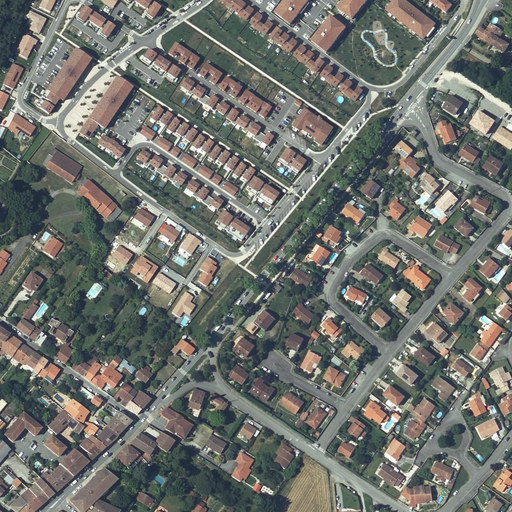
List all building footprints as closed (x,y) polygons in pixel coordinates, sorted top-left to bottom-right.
[(43,0),(40,7),(49,12),(55,0),(43,0)] [(112,9),(118,0),(101,0),(110,6),(109,7),(112,9)] [(146,10),(151,2),(148,0),(135,0),(134,2),(146,10)] [(229,0),(222,0),(222,2),(247,20),(255,9),(249,5),(245,10),(243,8),(246,4),(241,0),(234,0),(233,2),(230,0),(229,0)] [(310,0),(283,0),(274,12),(291,25),(310,0)] [(367,0),(341,0),(336,6),(353,19),(367,0)] [(406,0),(393,0),(386,10),(423,40),(436,23),(406,0)] [(451,7),(441,0),(426,0),(445,15),(451,7)] [(153,20),(161,8),(154,3),(154,4),(150,9),(146,16),(153,20)] [(91,12),(91,11),(84,7),(76,19),(83,24),(89,15),(91,12)] [(27,24),(30,25),(28,29),(38,34),(46,18),(29,10),(26,17),(30,18),(27,24)] [(105,21),(94,13),(91,17),(88,21),(100,29),(101,26),(105,21)] [(262,17),(257,13),(250,22),(266,34),(273,24),(268,20),(264,25),(259,21),(262,17)] [(347,27),(330,14),(310,39),(327,52),(347,27)] [(99,35),(106,40),(115,27),(108,23),(104,28),(99,35)] [(480,27),(475,34),(504,53),(507,49),(511,52),(511,47),(499,39),(503,32),(490,24),(485,31),(480,27)] [(281,31),(276,27),(269,37),(290,53),(299,41),(292,37),(288,42),(287,41),(290,37),(285,33),(281,38),(278,36),(281,31)] [(27,35),(25,39),(23,38),(15,54),(26,59),(28,54),(28,53),(28,52),(29,52),(33,44),(35,45),(37,40),(27,35)] [(200,58),(175,42),(168,52),(173,56),(176,50),(182,54),(178,60),(184,63),(187,58),(189,60),(185,66),(192,70),(200,58)] [(306,49),(301,45),(293,55),(317,73),(325,62),(318,57),(315,62),(311,59),(314,54),(309,51),(305,56),(302,54),(306,49)] [(89,58),(75,49),(72,53),(70,51),(66,58),(67,60),(65,64),(63,63),(55,74),(57,75),(54,80),(52,78),(47,85),(49,87),(47,91),(59,99),(61,100),(63,96),(65,97),(75,83),(80,75),(78,74),(81,69),(83,71),(88,63),(86,62),(89,58)] [(149,66),(156,55),(148,50),(141,61),(149,66)] [(164,72),(164,73),(166,70),(170,65),(170,64),(159,57),(157,60),(153,65),(154,66),(164,72)] [(222,74),(205,62),(198,74),(203,77),(207,72),(212,76),(209,81),(215,85),(222,74)] [(2,85),(13,90),(18,79),(17,79),(18,77),(18,78),(23,69),(13,64),(2,85)] [(333,69),(327,65),(320,75),(336,86),(343,76),(338,72),(334,77),(329,74),(333,69)] [(154,66),(152,68),(162,75),(164,72),(154,66)] [(180,71),(173,66),(172,67),(170,70),(165,77),(173,82),(180,71)] [(242,87),(225,76),(217,87),(223,91),(227,85),(232,89),(229,94),(234,98),(242,87)] [(131,86),(119,78),(116,82),(114,81),(109,88),(111,89),(108,93),(106,92),(91,115),(93,116),(90,120),(103,128),(105,124),(107,126),(111,119),(110,118),(113,113),(115,115),(119,108),(122,103),(121,102),(124,97),(125,99),(130,92),(128,90),(131,86)] [(190,96),(192,94),(195,89),(192,86),(194,83),(186,78),(180,86),(188,91),(186,93),(190,96)] [(352,83),(347,79),(340,89),(356,100),(363,90),(358,86),(354,91),(349,88),(352,83)] [(192,94),(199,99),(197,101),(201,103),(206,96),(203,94),(204,90),(197,86),(195,89),(192,94)] [(55,105),(59,99),(45,89),(43,89),(39,95),(52,104),(55,105)] [(272,107),(245,89),(238,100),(243,103),(246,98),(250,100),(246,106),(256,112),(259,108),(260,109),(257,114),(264,118),(272,107)] [(0,109),(1,110),(8,95),(0,91),(0,109)] [(206,96),(201,103),(205,106),(206,105),(211,109),(216,103),(218,99),(212,95),(210,99),(206,96)] [(447,104),(444,109),(455,115),(463,103),(451,95),(446,104),(447,104)] [(33,104),(48,115),(53,108),(50,107),(37,98),(33,104)] [(219,105),(216,103),(211,109),(211,110),(214,112),(216,110),(223,115),(229,107),(221,102),(219,105)] [(150,119),(155,122),(157,119),(158,118),(157,118),(161,113),(163,111),(158,108),(150,119)] [(333,128),(302,108),(290,125),(299,131),(300,128),(315,138),(313,141),(321,146),(333,128)] [(238,113),(232,109),(225,119),(231,122),(231,123),(234,126),(236,124),(239,119),(239,118),(236,116),(238,113)] [(160,123),(165,126),(172,116),(167,112),(165,115),(161,113),(157,118),(158,118),(157,119),(161,121),(160,123)] [(15,114),(8,129),(17,135),(20,131),(29,137),(36,128),(15,114)] [(236,124),(243,129),(242,131),(245,133),(247,131),(250,126),(247,123),(249,120),(241,115),(239,118),(239,119),(236,124)] [(172,133),(174,129),(178,124),(179,122),(174,119),(167,130),(172,133)] [(86,122),(84,126),(93,132),(98,125),(90,120),(88,123),(86,122)] [(181,137),(182,135),(186,129),(186,130),(188,127),(183,123),(181,126),(178,124),(174,129),(177,132),(176,134),(181,137)] [(250,126),(247,131),(254,136),(253,138),(257,140),(258,139),(261,133),(258,131),(260,128),(252,123),(250,126)] [(447,126),(440,128),(441,132),(442,132),(446,144),(457,139),(456,138),(455,134),(451,124),(447,126)] [(93,132),(84,126),(81,130),(83,131),(81,134),(89,139),(93,132)] [(141,134),(148,139),(153,132),(146,127),(141,134)] [(186,129),(182,135),(186,137),(185,139),(190,143),(197,132),(192,129),(190,132),(186,130),(186,129)] [(261,133),(258,139),(257,140),(261,143),(261,142),(267,146),(273,137),(267,133),(265,136),(261,133)] [(203,141),(204,139),(199,135),(192,146),(197,149),(199,146),(202,140),(203,141)] [(105,148),(110,140),(103,136),(97,144),(105,149),(105,148)] [(158,145),(161,148),(166,141),(162,138),(158,145)] [(105,148),(112,152),(112,153),(117,145),(118,145),(110,140),(105,148)] [(203,141),(202,140),(199,146),(202,148),(201,150),(206,153),(213,143),(208,140),(206,143),(203,141)] [(166,141),(161,148),(165,151),(170,144),(166,141)] [(395,149),(406,159),(409,156),(413,151),(401,141),(395,149)] [(469,160),(473,163),(479,153),(465,144),(459,154),(464,157),(464,156),(469,159),(469,160)] [(117,145),(112,153),(112,152),(112,153),(119,158),(124,150),(117,145)] [(287,165),(295,171),(304,158),(296,153),(290,161),(288,159),(293,151),(285,145),(276,158),(287,165)] [(208,157),(213,160),(215,157),(219,152),(220,150),(215,146),(208,157)] [(178,149),(175,147),(170,154),(174,156),(178,149)] [(151,161),(148,159),(150,156),(142,150),(137,159),(144,163),(143,165),(147,168),(150,163),(151,161)] [(56,151),(52,157),(57,160),(61,154),(56,151)] [(223,164),(224,162),(227,157),(229,154),(224,151),(222,154),(219,152),(215,157),(219,159),(217,161),(223,164)] [(57,160),(51,170),(72,183),(74,179),(77,174),(82,167),(61,154),(57,160)] [(49,155),(42,164),(46,167),(52,157),(49,155)] [(191,158),(187,155),(182,162),(186,165),(191,158)] [(159,173),(164,166),(160,164),(162,161),(155,156),(151,161),(150,163),(157,168),(155,170),(159,173)] [(400,166),(413,178),(420,169),(415,165),(416,164),(412,161),(413,160),(409,156),(406,159),(400,166)] [(490,156),(483,167),(490,172),(491,170),(497,174),(504,164),(490,156)] [(46,167),(51,170),(57,160),(52,157),(46,167)] [(231,160),(227,157),(224,162),(227,165),(226,167),(231,170),(238,160),(233,157),(231,160)] [(195,160),(191,158),(186,165),(190,167),(195,160)] [(244,168),(245,166),(240,163),(233,174),(238,177),(240,174),(244,168)] [(164,166),(159,173),(163,175),(164,175),(169,179),(173,173),(175,170),(169,166),(167,169),(164,166)] [(207,169),(204,166),(199,173),(203,176),(207,169)] [(244,168),(240,174),(244,176),(242,178),(247,182),(254,171),(249,168),(247,171),(244,168)] [(211,171),(207,169),(203,176),(207,178),(211,171)] [(177,175),(173,173),(169,179),(168,180),(172,182),(174,180),(181,185),(187,177),(179,172),(177,175)] [(220,177),(216,175),(211,181),(215,184),(220,177)] [(420,184),(432,194),(435,191),(439,186),(434,182),(435,180),(429,175),(420,184)] [(254,177),(245,189),(254,195),(260,187),(263,189),(257,197),(270,206),(279,193),(266,184),(265,185),(263,183),(254,177)] [(116,217),(112,213),(117,207),(117,206),(85,178),(81,183),(83,185),(77,192),(111,223),(116,217)] [(196,197),(200,191),(196,188),(198,185),(191,180),(185,189),(192,194),(191,195),(195,198),(196,197)] [(371,180),(362,192),(371,199),(380,187),(371,180)] [(232,186),(228,183),(224,190),(228,192),(232,186)] [(236,188),(232,186),(228,192),(231,195),(236,188)] [(200,202),(205,205),(209,197),(206,195),(208,192),(202,188),(200,191),(196,197),(201,201),(200,202)] [(436,205),(444,213),(452,204),(457,199),(449,191),(436,205)] [(473,208),(485,214),(491,203),(484,199),(483,201),(478,199),(479,197),(475,195),(472,202),(475,204),(473,208)] [(210,205),(217,210),(223,202),(215,197),(213,200),(209,197),(205,205),(208,207),(210,205)] [(388,213),(397,220),(406,209),(397,202),(398,201),(395,198),(389,206),(392,208),(388,213)] [(358,211),(352,206),(355,202),(350,199),(340,212),(341,213),(342,212),(358,224),(364,215),(358,211)] [(117,207),(112,213),(116,217),(122,211),(117,207)] [(154,218),(140,208),(133,218),(147,227),(154,218)] [(223,211),(214,224),(223,230),(224,230),(227,231),(226,232),(241,242),(249,229),(234,219),(229,228),(226,226),(232,217),(223,211)] [(432,226),(418,217),(410,230),(413,232),(414,231),(424,237),(432,226)] [(466,237),(470,233),(469,232),(472,228),(462,218),(455,227),(466,237)] [(160,234),(173,243),(183,228),(177,224),(174,229),(167,225),(160,234)] [(331,226),(324,237),(329,240),(337,244),(341,237),(339,236),(341,232),(331,226)] [(501,241),(508,248),(511,243),(511,230),(501,241)] [(199,245),(201,242),(189,234),(180,248),(190,255),(198,244),(199,245)] [(434,245),(442,249),(443,248),(449,250),(452,252),(457,244),(453,242),(440,235),(434,245)] [(47,248),(45,247),(43,251),(53,258),(63,244),(53,238),(51,242),(47,248)] [(118,244),(111,256),(125,265),(133,254),(118,244)] [(316,253),(321,247),(317,244),(312,250),(316,253)] [(328,257),(331,253),(321,247),(316,253),(312,260),(321,266),(325,261),(324,261),(327,256),(328,257)] [(378,258),(395,268),(400,261),(387,252),(388,251),(385,248),(378,258)] [(0,269),(1,269),(1,270),(6,263),(4,261),(9,255),(3,250),(0,253),(0,269)] [(141,257),(133,270),(137,272),(145,259),(141,257)] [(207,257),(202,264),(205,266),(202,271),(204,272),(197,282),(206,287),(212,278),(211,277),(216,268),(214,266),(209,263),(211,260),(207,257)] [(480,271),(488,279),(493,273),(499,266),(490,258),(487,262),(480,271)] [(149,276),(157,269),(152,263),(144,271),(149,276)] [(367,264),(360,274),(363,276),(365,274),(371,279),(378,284),(384,276),(367,264)] [(407,277),(423,290),(431,280),(418,270),(419,268),(416,266),(412,271),(407,277)] [(296,268),(290,277),(306,288),(312,279),(296,268)] [(54,272),(50,269),(45,277),(49,279),(54,272)] [(112,275),(105,270),(102,274),(109,280),(112,275)] [(31,273),(22,285),(27,289),(31,291),(31,292),(32,290),(35,292),(42,280),(31,273)] [(471,278),(459,293),(470,302),(482,288),(471,278)] [(93,299),(102,287),(96,282),(87,294),(93,299)] [(272,289),(278,293),(282,288),(276,284),(272,289)] [(349,298),(355,301),(356,300),(356,299),(363,303),(367,295),(350,286),(345,295),(349,297),(349,298)] [(485,287),(483,290),(490,295),(492,292),(485,287)] [(404,307),(408,302),(411,297),(403,290),(393,303),(405,313),(407,309),(405,307),(404,307)] [(190,302),(193,297),(185,291),(171,313),(179,318),(183,312),(188,315),(195,305),(190,302)] [(505,292),(499,298),(505,304),(510,298),(505,292)] [(24,316),(16,327),(28,337),(34,328),(27,322),(38,307),(33,303),(28,309),(24,316)] [(308,324),(314,316),(302,306),(303,305),(299,303),(292,312),(308,324)] [(452,319),(451,321),(455,325),(464,313),(451,303),(444,313),(448,316),(452,319)] [(499,314),(506,321),(511,315),(511,309),(507,305),(499,314)] [(391,319),(379,308),(371,317),(383,328),(391,319)] [(260,318),(255,323),(265,332),(275,320),(264,310),(259,316),(260,318)] [(184,326),(189,318),(185,316),(180,323),(184,326)] [(342,331),(329,318),(322,325),(336,338),(342,331)] [(49,332),(52,335),(54,333),(63,339),(61,341),(65,343),(70,337),(74,332),(57,320),(56,322),(51,319),(48,325),(52,327),(49,332)] [(252,322),(246,329),(252,334),(258,327),(252,322)] [(484,336),(481,340),(482,341),(489,347),(490,347),(503,329),(494,322),(487,332),(484,336)] [(433,336),(440,343),(448,335),(435,323),(427,332),(432,337),(433,336)] [(0,327),(0,339),(4,342),(10,335),(0,327)] [(35,327),(28,337),(35,342),(40,333),(41,332),(35,327)] [(74,332),(70,337),(74,340),(79,333),(75,330),(74,332)] [(452,333),(458,338),(460,335),(455,330),(452,333)] [(313,331),(311,336),(316,340),(319,336),(313,331)] [(35,342),(40,346),(46,337),(40,333),(35,342)] [(292,334),(286,345),(291,348),(292,346),(298,350),(304,340),(292,334)] [(1,348),(5,350),(4,351),(12,357),(22,343),(10,335),(4,342),(1,348)] [(439,344),(440,343),(433,336),(432,337),(439,344)] [(58,353),(56,356),(65,364),(73,352),(67,347),(70,343),(71,344),(74,340),(70,337),(65,343),(58,353)] [(243,338),(235,350),(246,358),(254,347),(243,338)] [(177,347),(172,353),(175,355),(179,350),(188,356),(198,344),(192,339),(190,341),(191,342),(189,345),(181,339),(175,346),(177,347)] [(363,353),(358,349),(359,348),(351,341),(342,352),(348,358),(352,355),(357,360),(363,353)] [(489,347),(482,341),(479,345),(477,344),(470,355),(479,361),(489,347)] [(22,343),(12,357),(19,362),(24,355),(28,358),(33,351),(22,343)] [(421,347),(414,355),(428,366),(435,358),(421,347)] [(19,362),(24,365),(25,363),(34,369),(42,358),(33,351),(28,358),(24,355),(19,362)] [(314,369),(316,368),(322,357),(309,351),(301,368),(311,373),(314,369)] [(79,365),(75,371),(84,377),(95,361),(97,360),(98,358),(95,356),(92,361),(89,359),(91,356),(87,353),(79,365)] [(100,377),(94,384),(100,389),(105,382),(113,389),(123,376),(114,370),(121,360),(116,356),(106,368),(102,374),(100,377)] [(461,356),(459,359),(466,365),(468,362),(461,356)] [(30,375),(34,377),(38,373),(44,378),(52,365),(42,358),(34,369),(30,375)] [(123,359),(121,361),(132,370),(134,367),(131,365),(130,366),(127,364),(128,362),(123,359)] [(466,365),(459,359),(452,368),(465,378),(474,366),(468,362),(466,365)] [(95,361),(84,377),(94,384),(100,377),(96,374),(98,371),(101,366),(100,366),(97,363),(95,361)] [(121,361),(118,365),(129,374),(132,370),(121,361)] [(414,381),(418,376),(401,363),(394,372),(411,385),(412,383),(414,381)] [(101,366),(98,371),(102,374),(106,368),(102,364),(100,366),(101,366)] [(44,378),(50,383),(59,370),(52,365),(44,378)] [(237,365),(229,376),(242,385),(250,375),(237,365)] [(142,367),(134,376),(144,384),(152,374),(149,372),(143,367),(142,367)] [(333,383),(340,386),(346,376),(330,367),(324,379),(333,383)] [(498,386),(499,385),(501,388),(508,385),(506,382),(511,379),(508,372),(505,374),(502,367),(489,374),(491,378),(493,377),(498,386)] [(442,392),(439,397),(443,400),(450,390),(452,392),(455,388),(438,376),(432,385),(442,392)] [(264,381),(260,378),(259,378),(256,383),(251,391),(266,402),(273,393),(268,390),(269,388),(266,386),(265,387),(261,385),(262,383),(264,381)] [(125,383),(113,398),(116,400),(119,397),(122,400),(120,403),(125,407),(130,402),(139,390),(136,388),(134,390),(125,383)] [(90,400),(93,395),(82,387),(79,392),(90,400)] [(390,387),(384,395),(397,406),(404,397),(390,387)] [(139,390),(130,402),(141,410),(150,399),(145,395),(139,390)] [(445,401),(452,392),(450,390),(443,400),(445,401)] [(188,406),(198,410),(202,399),(204,399),(206,396),(204,394),(194,391),(188,406)] [(287,408),(296,414),(303,403),(288,392),(281,401),(289,406),(287,408)] [(468,402),(470,406),(471,406),(474,410),(473,411),(476,417),(487,411),(483,404),(480,397),(482,396),(480,393),(472,397),(474,400),(468,402)] [(504,416),(511,412),(511,410),(510,406),(511,405),(511,393),(503,399),(504,402),(499,405),(504,416)] [(216,410),(221,413),(227,405),(222,402),(223,401),(212,394),(209,398),(219,405),(216,410)] [(94,396),(90,402),(98,407),(102,401),(94,396)] [(69,404),(63,411),(75,420),(81,425),(83,422),(85,416),(81,413),(84,409),(73,399),(69,404)] [(424,423),(426,419),(424,418),(427,413),(430,414),(435,407),(424,399),(419,406),(419,405),(414,411),(417,413),(414,416),(419,419),(424,423)] [(8,406),(15,412),(21,406),(14,400),(8,406)] [(130,402),(125,407),(137,415),(141,410),(130,402)] [(380,410),(381,408),(373,402),(367,411),(364,414),(371,419),(373,418),(380,424),(383,420),(386,415),(387,415),(380,410)] [(92,409),(84,403),(82,407),(84,409),(89,413),(93,415),(96,411),(92,409)] [(487,407),(492,418),(498,415),(493,404),(487,407)] [(306,422),(315,429),(326,414),(317,407),(306,422)] [(166,409),(162,412),(163,415),(171,420),(165,429),(173,434),(174,433),(182,439),(186,433),(187,434),(192,425),(182,419),(183,418),(167,408),(166,409)] [(47,426),(56,434),(67,424),(79,434),(82,429),(84,427),(81,425),(75,420),(63,411),(47,426)] [(118,411),(113,418),(126,427),(132,421),(118,411)] [(401,417),(394,412),(392,415),(399,420),(401,417)] [(4,435),(13,442),(24,428),(35,436),(41,428),(23,413),(4,435)] [(113,418),(107,426),(117,435),(126,427),(113,418)] [(404,434),(414,440),(416,437),(418,434),(420,435),(427,425),(424,423),(419,419),(416,423),(412,430),(409,427),(404,434)] [(499,430),(494,419),(477,428),(482,439),(488,435),(496,432),(499,430)] [(354,423),(348,431),(357,438),(362,430),(365,427),(357,420),(354,423)] [(412,420),(407,427),(409,427),(412,430),(416,423),(412,420)] [(243,436),(241,439),(249,442),(255,427),(244,423),(239,434),(243,436)] [(85,424),(84,427),(82,429),(91,436),(106,447),(112,441),(118,436),(117,435),(107,426),(102,432),(92,424),(90,427),(85,424)] [(362,430),(357,438),(361,441),(366,433),(362,430)] [(162,433),(155,444),(156,446),(166,453),(167,452),(169,454),(173,448),(171,446),(174,441),(162,433)] [(139,434),(130,443),(145,452),(150,455),(156,446),(155,444),(139,434)] [(220,454),(226,445),(211,435),(205,445),(209,447),(210,446),(216,450),(216,452),(220,454)] [(44,445),(58,457),(66,448),(51,436),(44,445)] [(91,436),(87,440),(101,451),(106,447),(91,436)] [(0,461),(10,449),(2,440),(0,438),(0,461)] [(80,445),(79,446),(88,453),(84,457),(89,461),(101,451),(87,440),(86,439),(83,443),(81,441),(79,443),(81,444),(80,445)] [(390,448),(392,449),(397,441),(394,439),(389,447),(390,448)] [(401,453),(406,447),(397,441),(392,449),(390,448),(386,453),(397,461),(400,457),(399,457),(396,455),(398,451),(401,453)] [(347,445),(343,442),(338,451),(349,458),(355,450),(347,445)] [(285,469),(293,456),(290,453),(286,451),(289,448),(282,444),(276,453),(279,455),(274,462),(285,469)] [(119,454),(115,457),(127,467),(127,466),(131,469),(142,458),(147,463),(151,458),(150,456),(150,455),(145,452),(142,456),(127,445),(126,447),(119,454)] [(74,450),(59,464),(60,465),(73,477),(89,461),(84,457),(74,450)] [(247,469),(253,460),(241,453),(236,461),(239,463),(231,476),(240,481),(242,477),(247,469)] [(446,479),(449,480),(454,470),(436,462),(431,472),(439,475),(446,479)] [(384,478),(394,485),(395,484),(398,486),(404,478),(385,464),(378,474),(384,478)] [(53,472),(65,483),(73,477),(60,465),(53,472)] [(2,469),(8,475),(10,472),(4,466),(2,469)] [(135,493),(104,468),(70,501),(78,510),(82,511),(119,511),(123,508),(135,493)] [(50,474),(62,487),(65,483),(53,472),(50,469),(49,470),(48,471),(51,474),(50,474)] [(511,473),(507,470),(504,474),(500,480),(499,479),(494,486),(502,492),(507,486),(509,488),(511,483),(511,473)] [(40,479),(54,493),(62,487),(50,474),(51,474),(48,471),(40,478),(40,479)] [(8,475),(4,479),(10,485),(11,483),(16,478),(10,472),(8,475)] [(21,482),(16,478),(11,483),(16,488),(21,482)] [(40,478),(34,484),(48,499),(54,493),(40,479),(40,478)] [(394,485),(384,478),(383,479),(393,486),(394,485)] [(34,484),(28,490),(42,504),(48,499),(34,484)] [(426,500),(427,502),(432,501),(431,487),(425,488),(419,488),(418,487),(414,487),(414,489),(410,490),(406,487),(401,494),(411,501),(415,500),(419,500),(419,501),(426,500)] [(28,490),(20,497),(27,504),(33,511),(42,504),(28,490)] [(141,493),(136,499),(150,508),(154,504),(152,502),(153,500),(141,493)] [(9,507),(16,511),(17,511),(27,504),(20,497),(9,507)] [(485,510),(487,511),(486,511),(496,511),(502,504),(493,498),(485,510)]
